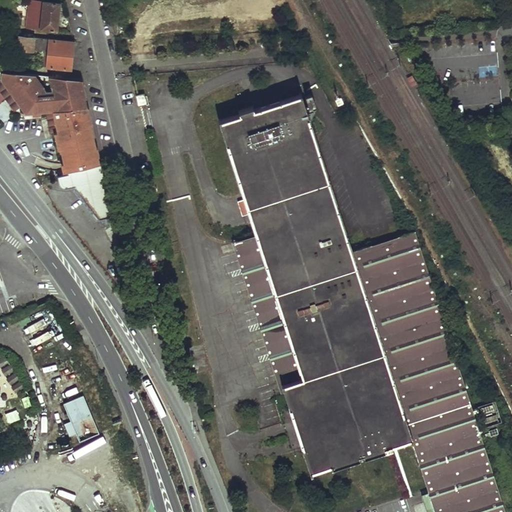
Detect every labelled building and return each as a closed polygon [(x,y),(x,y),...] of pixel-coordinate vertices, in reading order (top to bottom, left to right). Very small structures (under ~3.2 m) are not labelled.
[(42,0),(38,0),(28,0),(26,27),(40,28),(42,0)] [(60,2),(42,0),(40,28),(40,29),(57,31),(60,2)] [(46,66),(71,69),(73,42),(2,34),(1,46),(5,47),(6,38),(19,40),(18,43),(15,42),(15,45),(18,46),(18,47),(48,51),(46,66)] [(3,71),(19,72),(21,62),(13,61),(15,52),(5,50),(3,71)] [(26,112),(45,113),(50,134),(53,134),(56,133),(59,149),(64,173),(66,173),(98,164),(81,81),(69,80),(69,78),(19,72),(3,71),(0,70),(0,79),(1,81),(0,81),(0,91),(15,111),(21,106),(26,112)] [(309,477),(410,445),(433,511),(506,511),(441,305),(454,300),(416,234),(354,254),(302,97),(217,122),(253,235),(229,243),(309,477)] [(98,164),(66,173),(66,175),(56,178),(57,186),(59,190),(63,191),(70,191),(99,220),(113,216),(101,163),(98,164)] [(78,395),(57,403),(64,421),(69,433),(72,441),(93,433),(78,395)] [(27,418),(0,428),(0,443),(32,431),(27,418)] [(69,433),(64,421),(58,424),(63,436),(69,433)]
